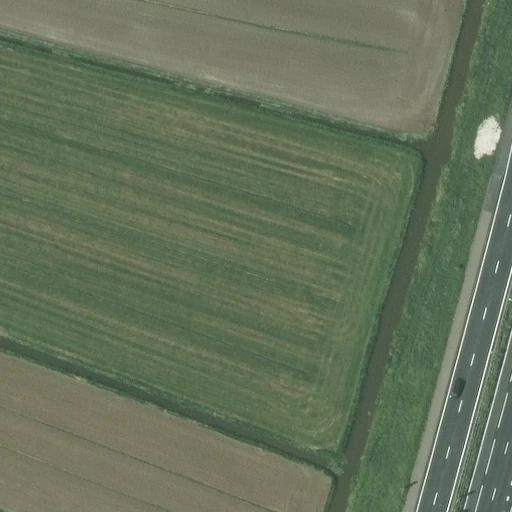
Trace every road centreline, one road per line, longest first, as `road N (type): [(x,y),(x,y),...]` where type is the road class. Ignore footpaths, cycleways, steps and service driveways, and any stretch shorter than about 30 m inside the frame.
road 1 (motorway): [(511,201),(429,511)]
road 2 (motorway): [(479,511),(511,391)]
